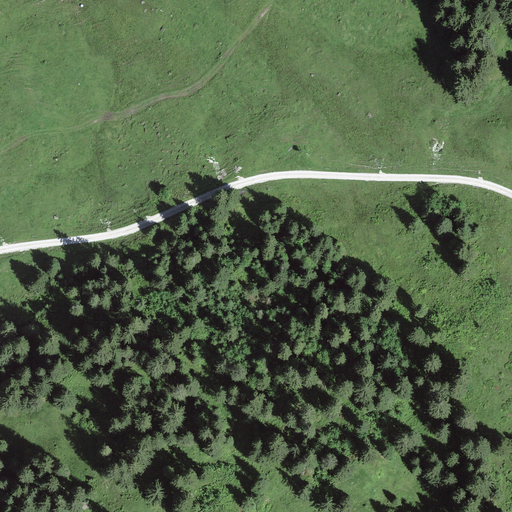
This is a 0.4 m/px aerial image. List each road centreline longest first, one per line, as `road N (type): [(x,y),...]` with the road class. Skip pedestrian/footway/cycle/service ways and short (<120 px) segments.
road 1 (track): [(511,198),(481,184),(301,177),(230,188),(103,235),(0,252)]
road 2 (track): [(0,153),(29,135),(88,126),(193,92),(261,16)]
